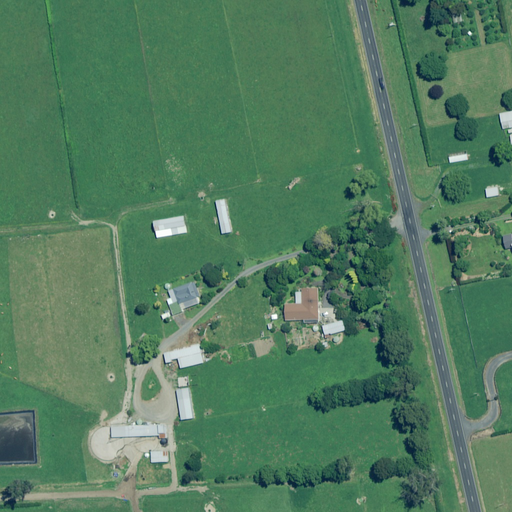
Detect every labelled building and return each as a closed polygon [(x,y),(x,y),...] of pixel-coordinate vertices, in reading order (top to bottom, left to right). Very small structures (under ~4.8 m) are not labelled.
[(511,127),(511,111),(500,114),(501,123),(508,122),(510,128),(511,127)] [(499,197),(498,188),(487,189),(487,198),(499,197)] [(232,233),(226,200),(216,201),(223,234),(232,233)] [(154,221),(156,232),(157,238),(188,233),(187,227),(185,216),(154,221)] [(168,299),(174,316),(184,313),(184,310),(200,305),(198,298),(200,298),(194,282),(174,289),(169,291),(171,298),(168,299)] [(319,323),(318,288),(302,289),(302,293),(296,293),(297,305),(286,305),(286,321),(304,321),(304,324),(319,323)] [(346,331),(343,321),(323,326),(326,336),(346,331)] [(317,325),(312,328),(315,333),(320,330),(317,325)] [(204,363),(199,344),(164,354),(167,364),(172,362),(172,361),(178,359),(181,369),(204,363)] [(189,386),(188,379),(177,380),(178,387),(189,386)] [(193,419),(189,389),(177,390),(182,421),(193,419)] [(166,439),(166,425),(112,427),(113,438),(159,436),(159,439),(166,439)] [(163,457),(163,452),(152,452),(152,463),(168,462),(168,457),(163,457)]
